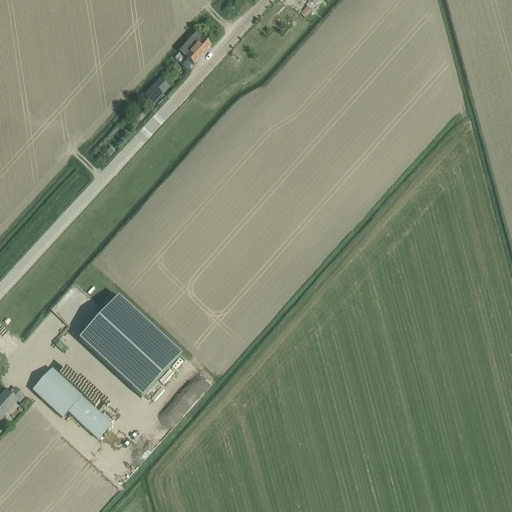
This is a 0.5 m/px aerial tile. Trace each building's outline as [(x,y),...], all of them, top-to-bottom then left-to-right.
[(307,7),(301,14),(305,18),(312,11),(307,7)] [(196,34),(179,53),(186,59),(193,66),(211,47),(203,40),(196,34)] [(160,80),(143,98),(152,106),(169,88),(160,80)] [(118,144),(110,153),(114,156),(122,148),(118,144)] [(112,304),(78,341),(141,399),(181,356),(180,356),(179,357),(117,300),(118,299),(118,298),(112,293),(106,299),(112,304)] [(10,317),(7,321),(19,329),(22,325),(10,317)] [(0,322),(0,328),(6,335),(12,330),(3,320),(0,322)] [(44,330),(51,338),(54,335),(47,328),(44,330)] [(81,398),(59,377),(52,371),(32,392),(62,419),(68,413),(81,398)] [(24,397),(15,389),(9,394),(6,391),(0,397),(0,419),(17,401),(19,403),(24,397)] [(81,398),(68,413),(98,441),(112,426),(81,398)] [(161,425),(154,430),(160,437),(167,432),(161,425)] [(141,443),(149,450),(154,444),(146,437),(141,443)]
